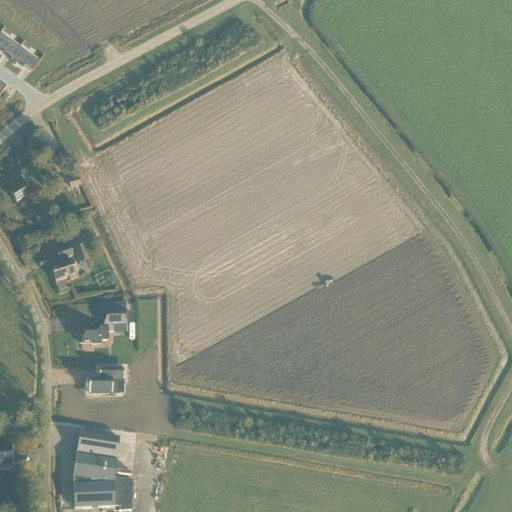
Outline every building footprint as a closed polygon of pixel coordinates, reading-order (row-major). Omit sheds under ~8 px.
[(19,49),(0,35),(0,50),(12,59),(19,49)] [(39,63),(19,49),(12,59),(32,74),(39,63)] [(31,196),(19,176),(13,180),(18,189),(9,194),(16,205),(31,196)] [(68,182),(70,189),(81,187),(79,179),(68,182)] [(89,262),(84,246),(74,250),(79,265),(89,262)] [(73,257),(70,249),(56,253),(59,261),(73,257)] [(77,279),(71,261),(63,264),(64,267),(51,271),(55,284),(68,279),(69,282),(77,279)] [(90,331),(80,331),(80,345),(91,345),(91,347),(101,346),(100,343),(108,342),(108,335),(113,335),(113,329),(127,329),(127,324),(127,316),(126,314),(103,315),(103,330),(100,330),(100,329),(90,330),(90,331)] [(123,387),(123,371),(99,371),(99,381),(89,381),(89,392),(89,396),(99,396),(123,396),(123,387)] [(119,440),(79,434),(76,457),(72,478),(74,511),(119,509),(118,511),(130,511),(131,482),(114,480),(117,463),(93,459),(94,456),(116,460),(119,440)] [(0,447),(0,465),(13,465),(13,447),(0,447)]
